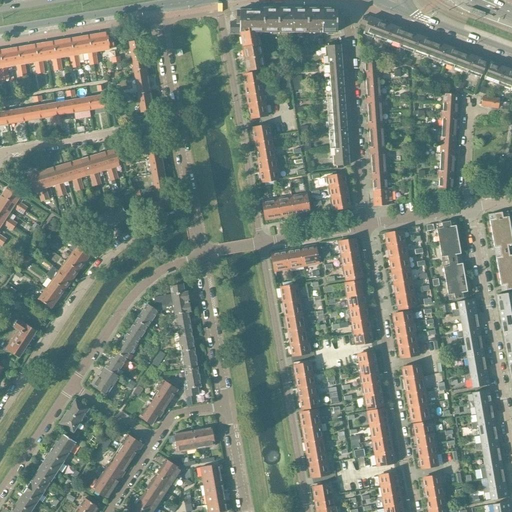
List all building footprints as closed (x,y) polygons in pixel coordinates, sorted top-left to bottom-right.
[(241,34),(243,48),(259,45),(258,38),(257,38),(256,32),(264,32),(264,9),(256,9),(255,11),(238,11),(238,14),(237,16),(236,19),(236,23),(230,23),(230,33),(241,34)] [(279,9),(264,9),(264,32),(270,32),(270,34),(278,34),(279,32),(279,9)] [(293,9),(279,9),(279,32),(293,32),(293,9)] [(307,9),(293,9),(293,32),(307,32),(307,9)] [(310,9),(307,9),(307,32),(322,32),(322,9),(316,10),(316,9),(310,9)] [(331,9),(322,9),(322,32),(337,32),(337,31),(339,31),(339,20),(338,20),(338,9),(331,9)] [(370,37),(376,20),(369,18),(363,16),(359,29),(364,31),(363,34),(370,37)] [(383,42),(389,25),(376,20),(370,37),(383,42)] [(399,48),(406,31),(389,25),(383,42),(399,48)] [(411,52),(417,35),(406,31),(399,48),(411,52)] [(107,33),(98,35),(101,51),(110,49),(114,48),(112,38),(108,39),(107,33)] [(98,35),(88,36),(93,65),(97,64),(95,52),(101,51),(98,35)] [(424,57),(430,40),(417,35),(411,52),(424,57)] [(88,36),(79,38),(82,54),(87,53),(90,65),(93,65),(88,36)] [(79,38),(71,39),(76,68),(79,67),(77,55),(82,54),(79,38)] [(71,39),(62,41),(64,57),(70,56),(72,68),(76,68),(71,39)] [(129,60),(129,61),(144,58),(141,40),(129,42),(132,59),(129,60)] [(435,61),(441,44),(430,40),(424,57),(435,61)] [(62,41),(53,42),(58,71),(62,70),(60,58),(64,57),(62,41)] [(53,42),(44,44),(47,60),(52,59),(54,71),(58,71),(53,42)] [(324,47),(325,56),(340,55),(340,45),(334,46),(334,43),(328,44),(328,46),(324,47)] [(44,44),(35,45),(40,74),(44,73),(42,61),(47,60),(44,44)] [(444,64),(450,48),(441,44),(435,61),(444,64)] [(35,45),(26,47),(29,63),(34,62),(36,74),(40,74),(35,45)] [(259,45),(243,48),(247,71),(263,69),(259,45)] [(26,47),(17,48),(22,77),(26,76),(24,64),(29,63),(26,47)] [(17,48),(8,50),(11,66),(16,65),(18,77),(22,77),(17,48)] [(379,53),(386,56),(388,51),(382,48),(379,53)] [(453,68),(459,51),(450,48),(444,64),(453,68)] [(8,50),(0,51),(0,52),(5,80),(8,79),(6,67),(11,66),(8,50)] [(395,53),(388,51),(386,56),(392,59),(395,53)] [(464,72),(470,55),(459,51),(453,68),(464,72)] [(325,56),(323,56),(324,74),(342,73),(340,55),(325,56)] [(480,78),(486,61),(470,55),(464,72),(480,78)] [(144,58),(129,61),(129,62),(133,62),(135,77),(147,75),(144,58)] [(405,58),(403,64),(409,67),(412,61),(405,58)] [(364,62),(365,75),(380,74),(380,69),(378,69),(378,61),(364,62)] [(498,84),(504,68),(490,63),(484,79),(498,84)] [(511,89),(511,71),(504,68),(498,84),(511,89)] [(434,71),(432,77),(438,79),(440,74),(434,71)] [(261,72),(243,75),(245,86),(263,83),(263,82),(261,83),(260,79),(263,79),(262,73),(261,72)] [(342,73),(324,74),(326,92),(330,91),(343,90),(342,73)] [(380,74),(365,75),(366,88),(379,87),(379,79),(381,79),(380,74)] [(447,77),(440,74),(438,79),(444,82),(447,77)] [(147,75),(135,77),(138,94),(150,92),(147,75)] [(298,76),(292,77),(294,91),(300,90),(298,76)] [(288,78),(276,80),(278,92),(290,89),(288,78)] [(457,81),(455,87),(461,90),(464,84),(457,81)] [(263,83),(245,86),(247,97),(263,94),(262,90),(264,89),(264,84),(264,83),(263,83)] [(379,87),(366,88),(366,100),(382,99),(382,95),(380,95),(379,87)] [(481,87),(479,92),(486,95),(488,89),(481,87)] [(343,90),(330,91),(326,92),(327,108),(344,107),(343,90)] [(443,97),(443,102),(457,103),(457,95),(444,94),(444,90),(438,90),(437,97),(443,97)] [(150,92),(138,94),(141,113),(153,111),(150,92)] [(263,94),(247,97),(251,119),(267,116),(263,94)] [(105,95),(88,98),(90,109),(107,107),(105,95)] [(482,97),(481,106),(497,108),(499,99),(482,97)] [(88,98),(71,101),(73,112),(90,109),(88,98)] [(382,99),(366,100),(367,114),(381,113),(381,105),(383,104),(382,99)] [(71,101),(55,104),(57,115),(73,112),(71,101)] [(457,103),(443,102),(442,111),(440,111),(440,115),(456,116),(457,103)] [(55,104),(39,106),(41,118),(57,115),(55,104)] [(39,106),(22,109),(24,121),(41,118),(39,106)] [(344,107),(327,108),(328,125),(345,123),(344,107)] [(22,109),(6,112),(8,123),(24,121),(22,109)] [(381,113),(367,114),(368,126),(384,125),(384,120),(382,120),(381,113)] [(456,116),(440,115),(440,121),(442,121),(441,128),(455,129),(456,116)] [(345,123),(328,125),(329,142),(346,141),(345,123)] [(268,125),(252,128),(256,150),(272,147),(268,125)] [(384,125),(368,126),(369,138),(383,138),(382,130),(384,130),(384,125)] [(455,129),(441,128),(440,145),(454,146),(455,129)] [(146,139),(150,158),(161,157),(158,137),(146,139)] [(383,138),(369,138),(370,151),(386,150),(386,146),(383,146),(383,138)] [(346,141),(329,142),(330,156),(332,156),(332,157),(335,156),(348,155),(346,141)] [(454,146),(440,145),(440,162),(453,163),(454,146)] [(272,147),(256,150),(258,161),(277,158),(275,151),(273,151),(272,147)] [(115,150),(106,153),(114,180),(118,179),(114,167),(120,165),(115,150)] [(386,150),(370,151),(371,165),(385,164),(384,155),(386,155),(386,150)] [(106,153),(97,155),(102,171),(107,169),(110,181),(114,180),(106,153)] [(97,155),(88,158),(97,185),(101,184),(97,172),(102,171),(97,155)] [(348,155),(335,156),(332,157),(333,166),(336,166),(336,168),(343,168),(342,165),(347,165),(348,165),(348,155)] [(161,157),(150,158),(152,175),(164,173),(161,157)] [(88,158),(80,160),(84,176),(90,174),(93,187),(97,185),(88,158)] [(277,158),(258,161),(260,172),(278,168),(277,162),(275,162),(274,159),(277,158)] [(80,160),(71,163),(79,191),(83,189),(80,177),(84,176),(80,160)] [(453,163),(440,162),(439,170),(437,170),(437,175),(453,176),(453,170),(453,163)] [(71,163),(62,166),(67,181),(72,180),(76,192),(79,191),(71,163)] [(385,164),(371,165),(372,176),(388,175),(387,171),(385,171),(385,164)] [(62,166),(54,168),(62,196),(66,195),(62,182),(67,181),(62,166)] [(54,168),(45,171),(50,186),(55,185),(59,197),(62,196),(54,168)] [(278,168),(260,172),(262,183),(264,182),(265,186),(276,184),(276,180),(280,179),(279,172),(277,173),(276,169),(278,169),(278,168)] [(45,171),(37,173),(45,201),(49,200),(45,188),(50,186),(45,171)] [(41,202),(45,201),(37,173),(28,176),(32,191),(38,190),(41,202)] [(164,173),(152,175),(155,191),(167,190),(164,173)] [(327,188),(346,185),(344,174),(325,177),(325,178),(326,178),(327,184),(329,184),(330,187),(327,188)] [(388,175),(372,176),(372,177),(373,189),(373,190),(386,189),(386,181),(388,181),(388,175)] [(453,176),(437,175),(437,180),(439,180),(438,188),(452,189),(453,176)] [(346,185),(327,188),(327,189),(328,195),(331,195),(331,198),(329,198),(329,199),(347,196),(346,185)] [(7,188),(1,196),(25,211),(27,208),(16,201),(20,196),(7,188)] [(390,189),(386,189),(373,190),(373,189),(372,190),(372,200),(373,199),(374,206),(388,205),(388,201),(391,201),(390,189)] [(167,190),(155,191),(159,210),(170,208),(167,190)] [(306,194),(291,197),(294,214),(309,212),(306,194)] [(1,196),(0,198),(0,206),(9,212),(12,207),(23,214),(25,211),(1,196)] [(347,196),(329,199),(330,206),(333,205),(334,210),(350,207),(347,196)] [(291,197),(277,200),(280,217),(294,214),(291,197)] [(117,205),(109,210),(110,210),(118,223),(128,217),(120,203),(123,201),(121,198),(115,202),(117,205)] [(265,219),(280,217),(277,200),(262,202),(265,219)] [(0,206),(0,217),(14,227),(16,224),(6,217),(9,212),(0,206)] [(146,206),(139,207),(140,217),(147,216),(146,206)] [(106,232),(118,223),(110,210),(109,210),(107,207),(94,215),(95,215),(88,220),(90,223),(93,221),(96,226),(88,231),(86,231),(87,231),(99,241),(99,242),(107,233),(106,232)] [(488,215),(491,234),(511,231),(507,211),(488,215)] [(0,217),(0,225),(2,223),(12,230),(14,227),(0,217)] [(435,224),(439,243),(458,240),(455,221),(435,224)] [(385,234),(387,247),(404,244),(402,231),(385,234)] [(511,238),(511,231),(491,234),(495,253),(511,249),(511,238)] [(337,243),(338,251),(340,250),(341,254),(339,255),(339,256),(357,252),(355,239),(337,242),(337,243)] [(458,240),(439,243),(442,262),(461,259),(458,240)] [(79,242),(73,252),(86,261),(92,252),(79,242)] [(404,244),(387,247),(389,259),(407,256),(404,244)] [(315,246),(300,249),(303,266),(318,263),(315,246)] [(300,249),(286,251),(289,269),(303,266),(300,249)] [(511,249),(495,253),(498,272),(511,269),(511,249)] [(274,271),(289,269),(286,251),(271,254),(274,271)] [(86,261),(73,252),(66,261),(79,271),(86,261)] [(357,252),(339,256),(340,263),(343,262),(343,267),(341,267),(341,268),(359,265),(357,252)] [(407,256),(389,259),(392,272),(409,269),(407,256)] [(461,259),(442,262),(445,281),(464,278),(461,259)] [(79,271),(66,261),(59,271),(72,280),(79,271)] [(359,265),(341,268),(343,275),(345,275),(346,280),(362,278),(359,265)] [(409,269),(392,272),(394,285),(411,282),(409,269)] [(511,269),(498,272),(501,291),(511,289),(511,269)] [(72,280),(59,271),(52,280),(65,290),(72,280)] [(464,278),(445,281),(448,300),(468,297),(464,278)] [(65,290),(52,280),(45,289),(43,288),(42,288),(58,299),(65,290)] [(344,289),(345,297),(363,293),(361,281),(345,283),(346,289),(344,289)] [(411,282),(394,285),(396,297),(413,294),(411,282)] [(190,312),(187,292),(184,292),(183,284),(170,287),(171,295),(154,298),(155,304),(152,304),(150,303),(148,305),(157,311),(170,309),(171,316),(175,315),(187,312),(190,312)] [(294,285),(283,287),(280,288),(283,302),(301,299),(300,290),(297,290),(296,285),(294,285)] [(58,299),(42,288),(42,289),(44,291),(38,299),(51,309),(58,299)] [(511,292),(496,295),(498,306),(511,303),(511,292)] [(363,293),(345,297),(345,298),(347,297),(348,301),(346,302),(347,309),(365,306),(363,293)] [(413,294),(396,297),(398,310),(416,307),(413,294)] [(301,299),(283,302),(285,316),(304,313),(302,304),(300,305),(299,300),(301,300),(301,299)] [(452,311),(453,314),(476,310),(474,299),(457,302),(458,310),(452,311)] [(511,303),(498,306),(500,317),(511,314),(511,303)] [(147,304),(136,320),(147,327),(157,311),(148,305),(147,304)] [(365,306),(347,309),(347,310),(350,310),(350,314),(348,314),(349,322),(368,318),(365,306)] [(476,310),(453,314),(453,317),(459,316),(461,324),(478,321),(476,310)] [(410,311),(393,314),(395,325),(412,322),(410,311)] [(187,312),(175,315),(178,333),(191,331),(187,312)] [(304,313),(285,316),(288,330),(306,327),(304,318),(302,319),(301,315),(304,314),(304,313)] [(511,314),(500,317),(501,328),(511,325),(511,314)] [(368,318),(349,322),(349,323),(352,322),(353,326),(350,327),(351,334),(370,331),(368,318)] [(30,340),(36,331),(26,325),(18,320),(13,327),(18,330),(16,333),(6,349),(19,358),(28,343),(30,343),(31,341),(30,340)] [(136,320),(126,336),(136,343),(147,327),(136,320)] [(478,321),(461,324),(462,331),(456,332),(456,335),(480,331),(478,321)] [(412,322),(395,325),(397,336),(414,333),(412,322)] [(511,325),(501,328),(503,338),(511,336),(511,325)] [(306,327),(288,330),(290,345),(309,341),(307,332),(305,333),(304,329),(306,328),(306,327)] [(191,331),(178,333),(181,352),(194,350),(191,331)] [(370,331),(351,334),(351,335),(354,335),(356,345),(370,343),(372,342),(370,331)] [(482,342),(480,331),(456,335),(457,339),(463,338),(464,345),(482,342)] [(414,333),(397,336),(399,348),(416,345),(414,333)] [(372,352),(370,343),(356,345),(354,335),(351,335),(351,334),(309,342),(306,343),(308,353),(313,352),(315,359),(300,362),(301,364),(310,363),(312,374),(357,366),(357,365),(359,365),(357,354),(372,352)] [(126,336),(115,351),(126,359),(136,343),(126,336)] [(511,336),(503,338),(505,349),(511,347),(511,336)] [(309,341),(290,345),(292,356),(308,354),(308,353),(306,343),(309,342),(309,341)] [(482,342),(464,345),(466,352),(460,353),(460,357),(483,353),(482,342)] [(416,345),(399,348),(401,358),(418,355),(416,345)] [(151,348),(147,353),(153,356),(156,351),(151,348)] [(194,350),(181,352),(184,371),(197,368),(194,350)] [(115,351),(105,367),(115,374),(126,359),(115,351)] [(160,352),(156,358),(161,361),(165,355),(160,352)] [(357,366),(375,363),(373,352),(372,352),(357,354),(359,365),(357,365),(357,366)] [(483,353),(460,357),(461,360),(467,359),(468,366),(485,363),(483,353)] [(161,361),(156,358),(152,364),(157,367),(161,361)] [(301,364),(294,366),(296,377),(312,374),(310,363),(301,364)] [(375,363),(357,366),(358,373),(360,372),(361,376),(359,376),(359,377),(377,374),(375,363)] [(485,363),(468,366),(469,374),(463,375),(464,378),(487,374),(485,363)] [(402,368),(404,378),(421,375),(419,365),(402,368)] [(151,375),(155,369),(150,366),(146,372),(151,375)] [(119,377),(115,374),(105,367),(92,386),(107,396),(119,377)] [(197,368),(184,371),(188,389),(184,389),(185,397),(198,395),(197,387),(200,387),(197,368)] [(312,374),(296,377),(298,387),(316,384),(315,378),(313,378),(312,374)] [(377,374),(359,377),(360,383),(362,383),(363,386),(361,387),(361,388),(379,384),(377,374)] [(487,374),(464,378),(464,381),(470,380),(472,388),(489,385),(487,374)] [(421,375),(404,378),(407,393),(424,390),(421,375)] [(151,399),(153,401),(165,408),(177,389),(163,380),(151,399)] [(316,384),(298,387),(299,398),(318,395),(317,389),(314,389),(314,385),(316,385),(316,384)] [(379,384),(361,388),(362,394),(364,393),(365,397),(362,397),(363,398),(381,395),(379,384)] [(424,390),(407,393),(410,411),(427,408),(424,390)] [(467,402),(468,405),(491,401),(489,390),(472,393),(473,401),(467,402)] [(318,395),(299,398),(302,410),(320,407),(320,406),(319,400),(316,400),(316,396),(318,396),(318,395)] [(381,395),(363,398),(364,404),(366,404),(367,409),(383,406),(381,395)] [(75,399),(67,412),(81,421),(89,409),(75,400),(76,400),(75,399)] [(165,408),(153,401),(148,409),(145,407),(139,417),(151,425),(157,416),(159,417),(165,408)] [(491,401),(468,405),(468,408),(474,407),(475,415),(493,412),(491,401)] [(427,408),(410,411),(412,422),(429,419),(427,408)] [(367,412),(370,426),(387,423),(385,409),(367,412)] [(299,413),(302,426),(319,423),(317,410),(299,413)] [(81,421),(67,412),(59,424),(61,425),(73,433),(81,421)] [(493,412),(475,415),(477,422),(471,423),(471,426),(495,422),(493,412)] [(414,425),(415,436),(434,433),(433,426),(430,427),(429,422),(414,425)] [(495,422),(471,426),(472,430),(478,429),(479,436),(496,433),(495,422)] [(319,423),(302,426),(304,440),(322,437),(319,423)] [(387,423),(370,426),(372,440),(390,437),(387,423)] [(212,427),(202,429),(205,447),(215,446),(212,427)] [(202,429),(192,431),(196,449),(205,447),(202,429)] [(192,431),(183,433),(186,451),(196,449),(192,431)] [(173,434),(177,453),(186,451),(183,433),(173,434)] [(434,433),(415,436),(417,446),(436,443),(435,437),(432,437),(432,434),(434,434),(434,433)] [(496,433),(479,436),(480,443),(474,444),(475,448),(498,444),(496,433)] [(62,434),(55,443),(69,453),(76,443),(62,434)] [(136,453),(141,444),(142,445),(143,444),(127,435),(115,453),(129,462),(135,453),(136,454),(137,454),(136,453)] [(322,437),(304,440),(307,454),(324,451),(322,437)] [(390,437),(372,440),(375,455),(392,452),(390,437)] [(106,438),(102,444),(107,447),(111,441),(106,438)] [(55,443),(49,453),(63,462),(69,453),(55,443)] [(436,443),(417,446),(419,458),(435,455),(438,455),(438,454),(437,454),(436,448),(434,448),(433,445),(436,444),(436,443)] [(107,447),(102,444),(98,450),(103,453),(107,447)] [(498,444),(475,448),(476,451),(482,450),(483,457),(500,454),(498,444)] [(324,451),(307,454),(311,478),(328,475),(328,474),(326,463),(324,451)] [(392,452),(375,455),(377,466),(393,463),(394,463),(392,452)] [(49,453),(42,463),(56,472),(63,462),(49,453)] [(124,471),(129,462),(115,453),(103,471),(118,481),(119,481),(118,480),(123,471),(124,472),(125,472),(124,471)] [(500,454),(483,457),(484,465),(478,466),(479,469),(502,465),(500,454)] [(379,476),(395,473),(393,463),(377,466),(375,455),(326,463),(328,474),(335,473),(336,480),(320,483),(320,486),(330,484),(332,496),(381,487),(379,476)] [(435,455),(419,458),(421,469),(437,466),(435,455)] [(165,459),(160,467),(177,477),(182,470),(165,459)] [(42,463),(36,473),(50,482),(56,472),(42,463)] [(200,467),(201,477),(219,474),(218,464),(200,467)] [(502,465),(479,469),(479,472),(485,471),(486,479),(504,475),(502,465)] [(160,467),(155,474),(172,485),(177,477),(160,467)] [(118,481),(103,471),(97,480),(112,490),(118,481)] [(44,491),(50,482),(36,473),(30,482),(28,481),(28,482),(43,492),(44,491)] [(379,476),(381,487),(398,484),(396,473),(395,473),(379,476)] [(155,474),(150,482),(167,493),(172,485),(155,474)] [(219,474),(201,477),(203,486),(221,483),(219,474)] [(439,475),(423,478),(425,488),(441,486),(439,475)] [(504,475),(486,479),(488,486),(482,487),(482,490),(506,486),(504,475)] [(112,490),(97,480),(91,489),(106,499),(112,490)] [(43,492),(28,482),(21,492),(37,502),(42,495),(45,497),(48,494),(44,491),(43,492)] [(150,482),(145,489),(162,500),(167,493),(150,482)] [(221,483),(203,486),(205,496),(223,493),(221,483)] [(320,486),(312,487),(316,510),(334,507),(332,496),(330,484),(320,486)] [(398,484),(381,487),(383,498),(400,495),(398,484)] [(443,485),(441,486),(425,488),(427,500),(445,497),(445,496),(442,496),(442,493),(444,492),(443,486),(443,485)] [(506,486),(482,490),(483,494),(489,493),(490,500),(508,497),(506,486)] [(145,489),(140,497),(157,508),(162,500),(145,489)] [(22,496),(17,503),(30,511),(37,502),(21,492),(23,494),(22,496)] [(468,493),(470,502),(479,500),(478,492),(468,493)] [(223,493),(205,496),(206,505),(225,502),(223,493)] [(400,495),(383,498),(384,509),(402,506),(400,495)] [(140,497),(135,505),(146,511),(153,511),(157,508),(140,497)] [(445,497),(427,500),(429,511),(447,508),(447,507),(444,507),(444,503),(446,503),(445,497)] [(84,498),(78,508),(84,511),(96,511),(99,508),(84,498)] [(55,499),(51,505),(55,507),(59,501),(55,499)] [(225,502),(206,505),(207,511),(225,511),(226,511),(225,502)] [(511,511),(509,502),(492,505),(493,511),(511,511)] [(17,503),(11,511),(30,511),(17,503)]
